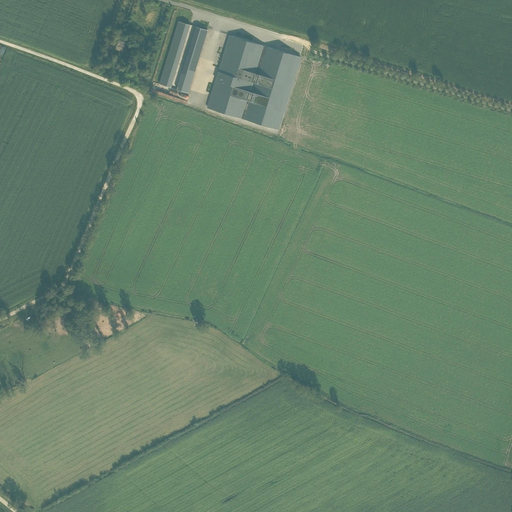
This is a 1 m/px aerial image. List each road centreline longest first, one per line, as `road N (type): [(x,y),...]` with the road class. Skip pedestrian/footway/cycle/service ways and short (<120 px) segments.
road 1 (track): [(0,317),(64,282),(139,107),(128,88),(0,41)]
road 2 (track): [(285,37),(511,104)]
road 3 (unclassified): [(162,0),(285,37)]
